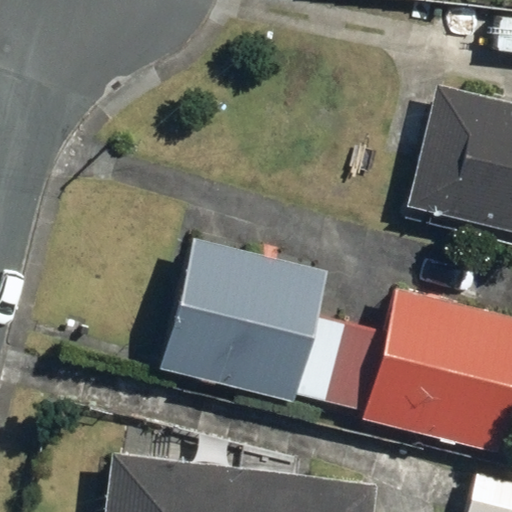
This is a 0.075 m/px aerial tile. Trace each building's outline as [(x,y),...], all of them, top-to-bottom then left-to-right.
[(511,105),(428,85),(398,207),(511,234),(511,105)] [(316,271),(179,238),(145,375),(283,408),(306,313),(316,271)] [(306,313),(283,408),(487,457),(511,352),(511,309),(391,280),(379,330),(306,313)] [(362,511),(365,485),(100,455),(93,511),(362,511)] [(511,511),(511,483),(467,472),(456,511),(511,511)]
